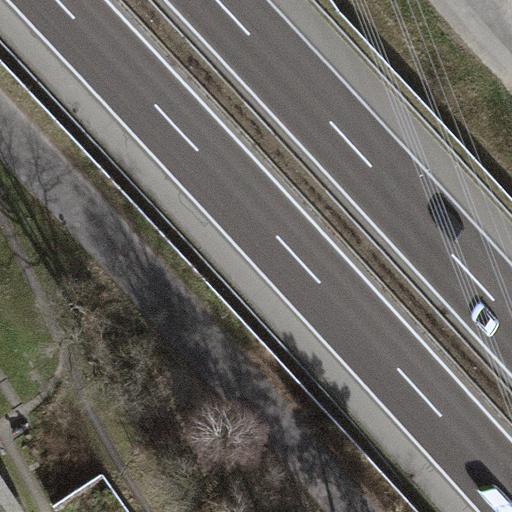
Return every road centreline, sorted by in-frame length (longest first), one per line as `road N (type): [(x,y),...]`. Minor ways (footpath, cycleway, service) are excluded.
road 1 (motorway): [(55,0),(511,498)]
road 2 (unclassified): [(0,123),(353,511)]
road 3 (motorway): [(511,316),(220,0)]
